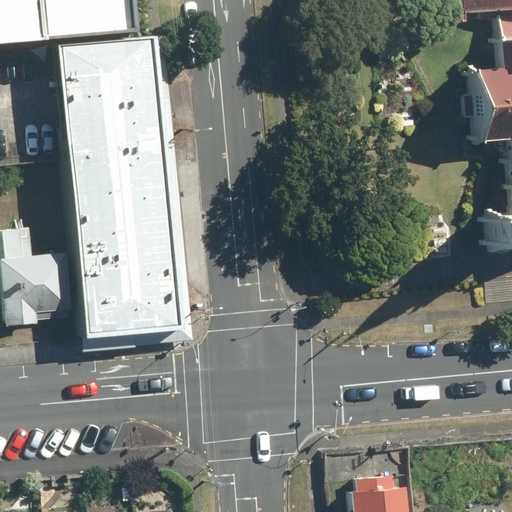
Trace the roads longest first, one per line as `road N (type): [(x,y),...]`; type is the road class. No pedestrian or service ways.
road 1 (tertiary): [(213,0),(247,390)]
road 2 (secondary): [(247,390),(511,370)]
road 3 (secondary): [(0,408),(247,390)]
road 4 (tertiary): [(247,390),(257,511)]
